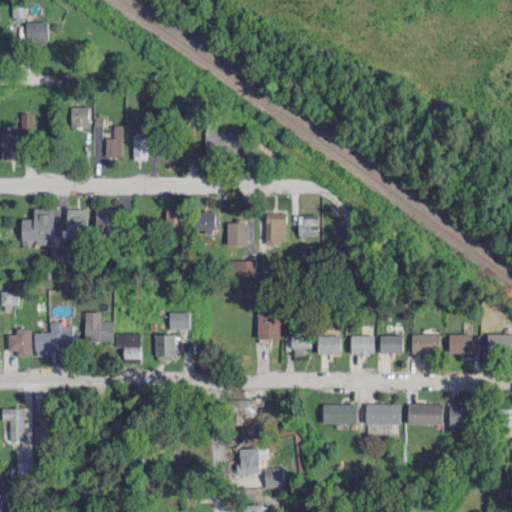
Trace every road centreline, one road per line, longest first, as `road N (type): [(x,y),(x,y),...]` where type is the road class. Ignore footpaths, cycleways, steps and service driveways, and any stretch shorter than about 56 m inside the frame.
road 1 (residential): [(0,378),(511,377)]
road 2 (residential): [(0,181),(300,182)]
road 3 (residential): [(221,511),(214,380)]
